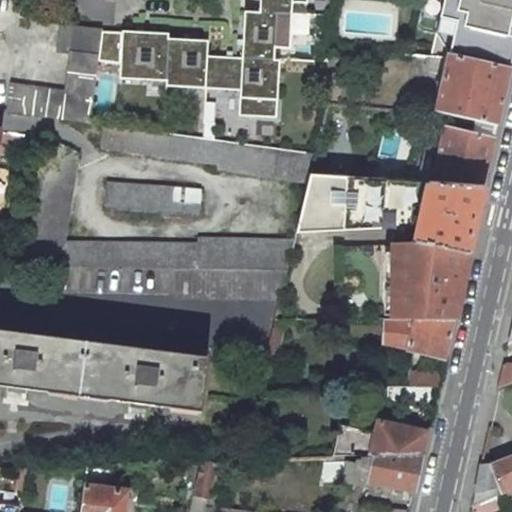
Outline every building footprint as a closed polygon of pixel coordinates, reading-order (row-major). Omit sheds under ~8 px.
[(166,81),(165,86),(206,88),(240,89),(238,116),(276,117),(277,99),(279,60),(273,60),(274,47),(289,48),(291,2),(307,2),(306,0),(259,0),(259,12),(243,11),(241,58),(207,56),(207,41),(167,39),(167,34),(121,31),(119,78),(166,81)] [(443,0),(430,55),(448,57),(449,53),(510,69),(511,60),(511,28),(493,25),(498,0),(443,0)] [(101,29),(61,25),(57,52),(69,54),(65,91),(10,83),(7,111),(89,122),(101,29)] [(510,69),(449,53),(448,57),(444,74),(440,92),(435,111),(457,116),(479,120),(497,124),(510,69)] [(448,57),(430,55),(428,70),(444,74),(448,57)] [(440,92),(424,88),(418,112),(434,114),(435,111),(440,92)] [(497,124),(479,120),(476,135),(445,127),(432,183),(484,186),(497,124)] [(162,133),(104,125),(101,148),(218,164),(217,169),(308,182),(310,176),(315,154),(300,152),(279,149),(203,138),(162,133)] [(78,154),(44,137),(24,266),(48,266),(175,269),(287,271),(291,255),(292,247),(294,240),(198,238),(198,244),(65,243),(78,154)] [(355,178),(310,176),(308,182),(296,233),(396,227),(406,181),(373,179),(355,178)] [(432,183),(406,181),(396,227),(393,243),(415,242),(468,254),(484,186),(432,183)] [(199,191),(108,184),(106,209),(197,216),(199,191)] [(393,243),(394,320),(414,321),(453,321),(468,254),(415,242),(393,243)] [(287,271),(175,269),(175,298),(280,300),(287,271)] [(286,320),(275,320),(264,365),(263,369),(273,371),(286,320)] [(453,321),(414,321),(394,320),(387,320),(384,344),(392,346),(407,349),(407,351),(444,358),(453,321)] [(0,385),(77,396),(200,411),(207,357),(0,330),(0,385)] [(435,386),(438,386),(441,372),(441,371),(414,371),(412,387),(421,386),(435,386)] [(402,401),(418,404),(431,406),(435,386),(421,386),(412,387),(396,387),(388,387),(387,403),(395,404),(396,405),(400,406),(400,405),(402,401)] [(375,434),(353,428),(339,425),(331,458),(355,458),(362,457),(422,456),(428,432),(382,421),(378,420),(375,434)] [(511,455),(480,468),(471,506),(511,487),(511,455)] [(355,458),(331,458),(320,459),(321,482),(341,481),(364,486),(367,470),(371,471),(369,482),(414,490),(422,456),(362,457),(355,458)] [(229,461),(217,462),(207,506),(216,507),(219,507),(229,461)] [(217,462),(202,462),(190,511),(205,511),(207,506),(217,462)] [(112,466),(86,466),(80,511),(123,511),(126,494),(109,491),(112,466)]
